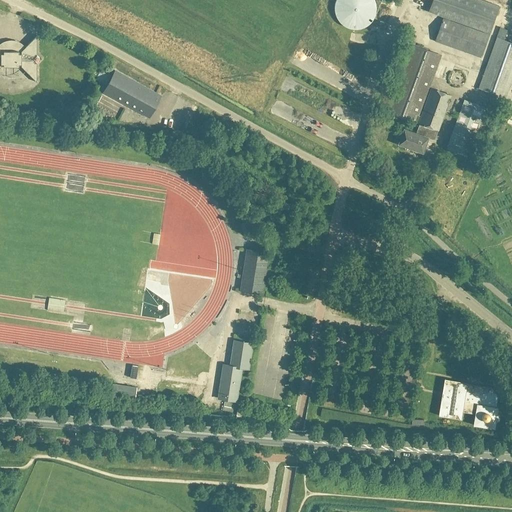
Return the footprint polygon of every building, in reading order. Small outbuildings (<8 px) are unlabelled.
[(337,19),(341,24),(346,27),(352,29),(358,29),(364,27),(369,24),(373,19),(375,14),(376,7),(374,0),(335,0),(334,5),(334,12),(337,19)] [(380,9),(390,11),(392,2),(382,0),(380,9)] [(489,33),(498,6),(480,0),(432,0),(429,11),(489,33)] [(481,57),(489,34),(443,18),(435,41),(481,57)] [(505,98),(511,77),(511,43),(503,40),(507,30),(500,28),(478,88),(505,98)] [(41,59),(40,59),(37,56),(37,40),(35,38),(37,36),(37,35),(21,51),(1,51),(0,50),(0,67),(1,67),(21,67),(37,82),(35,80),(37,78),(37,62),(40,59),(41,59)] [(434,140),(438,130),(451,95),(432,88),(421,117),(420,117),(429,90),(441,55),(411,44),(386,112),(390,113),(388,120),(395,123),(397,116),(419,123),(416,133),(404,129),(401,136),(397,135),(395,141),(399,143),(398,144),(422,152),(427,138),(434,140)] [(99,70),(95,79),(107,85),(111,76),(99,70)] [(102,92),(149,118),(161,95),(114,70),(111,76),(107,85),(102,92)] [(486,117),(480,115),(483,107),(463,100),(446,148),(450,150),(449,154),(457,157),(458,153),(467,156),(476,128),(481,130),(486,117)] [(67,177),(65,192),(82,194),(84,180),(67,177)] [(262,294),(268,253),(246,250),(240,290),(262,294)] [(63,315),(65,305),(53,304),(52,313),(63,315)] [(239,328),(247,327),(246,318),(238,319),(239,328)] [(235,341),(234,340),(230,366),(223,365),(218,398),(236,401),(241,368),(248,369),(252,343),(235,341)] [(121,363),(122,345),(101,344),(101,348),(93,348),(93,354),(97,354),(97,362),(121,363)] [(468,376),(445,372),(439,409),(462,413),(462,412),(475,414),(473,425),(493,428),(492,429),(493,431),(495,431),(496,430),(497,428),(496,427),(494,427),(496,420),(497,420),(497,419),(498,419),(498,418),(498,417),(497,417),(497,416),(496,416),(498,407),(496,407),(497,396),(491,388),(467,384),(468,376)] [(135,400),(137,388),(113,384),(111,397),(135,400)]
